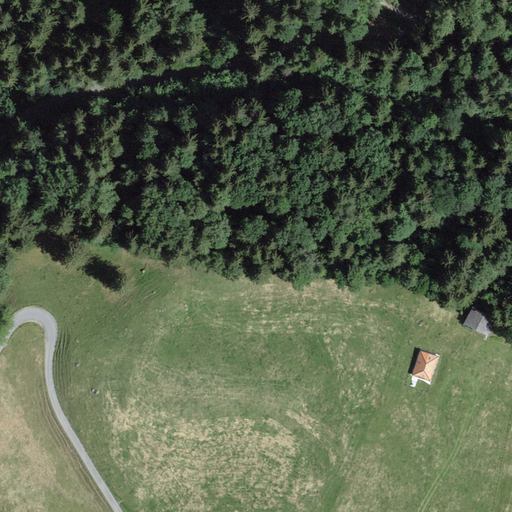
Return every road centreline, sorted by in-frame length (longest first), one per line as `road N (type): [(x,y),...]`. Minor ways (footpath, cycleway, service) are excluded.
road 1 (track): [(421,20),(385,35),(300,36),(245,60),(69,93),(0,136)]
road 2 (unclassified): [(0,344),(18,318),(33,313),(47,320),(57,409),(118,511)]
road 3 (track): [(419,511),(473,399)]
